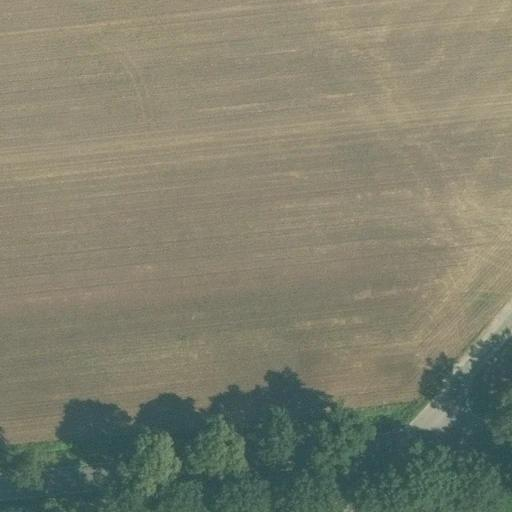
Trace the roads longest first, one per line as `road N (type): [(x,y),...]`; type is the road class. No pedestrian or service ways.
road 1 (secondary): [(403,449),(0,491)]
road 2 (unclassified): [(403,449),(511,322)]
